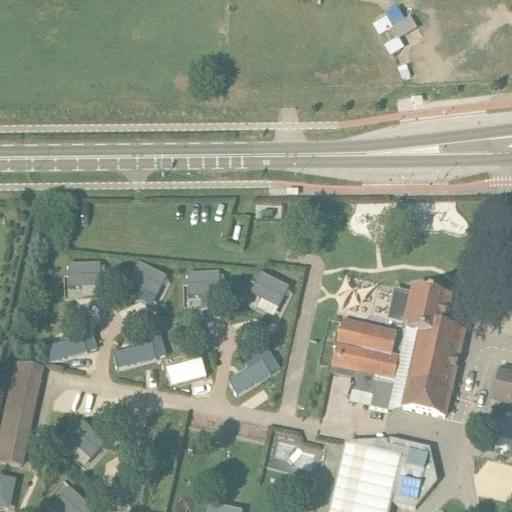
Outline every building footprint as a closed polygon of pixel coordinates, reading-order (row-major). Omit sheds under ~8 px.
[(387,21),(384,22),(376,26),(381,36),(391,31),(396,39),(417,29),(410,16),(405,19),(397,7),(385,12),(387,21)] [(401,53),(395,43),(388,47),(393,57),(401,53)] [(73,234),(73,249),(105,251),(106,236),(73,234)] [(139,265),(128,287),(157,301),(168,279),(139,265)] [(101,266),(68,267),(69,291),(102,290),(101,266)] [(220,275),(187,277),(188,300),(221,299),(220,275)] [(261,276),(250,297),(279,312),(291,290),(261,276)] [(396,290),(391,320),(404,322),(409,292),(396,290)] [(418,334),(403,411),(445,420),(463,337),(443,332),(451,300),(415,291),(406,331),(418,334)] [(331,375),(357,381),(376,385),(373,398),(370,410),(387,414),(399,360),(391,358),(396,336),(342,324),(331,375)] [(68,345),(45,352),(49,367),(98,353),(92,332),(67,339),(68,345)] [(137,351),(113,357),(117,373),(167,360),(161,338),(135,345),(137,351)] [(183,368),(166,372),(171,390),(207,381),(199,353),(180,358),(183,368)] [(249,373),(227,386),(237,400),(281,372),(269,353),(246,367),(249,373)] [(0,463),(21,469),(43,370),(15,364),(4,413),(0,434),(0,463)] [(354,393),(373,398),(376,385),(357,381),(354,393)] [(83,424),(68,442),(91,463),(107,446),(83,424)] [(390,511),(392,507),(414,511),(416,511),(433,490),(430,488),(432,480),(436,479),(430,451),(390,442),(389,445),(346,447),(330,511),(390,511)] [(10,511),(17,483),(0,479),(0,511),(10,511)] [(94,511),(70,491),(51,511),(94,511)]
